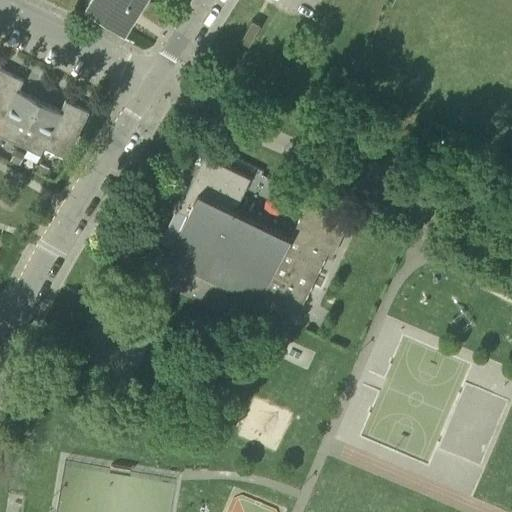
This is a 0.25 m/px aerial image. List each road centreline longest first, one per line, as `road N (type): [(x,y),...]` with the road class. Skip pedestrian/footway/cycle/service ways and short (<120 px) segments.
road 1 (residential): [(0,359),(27,290),(156,75)]
road 2 (residential): [(156,75),(0,3)]
